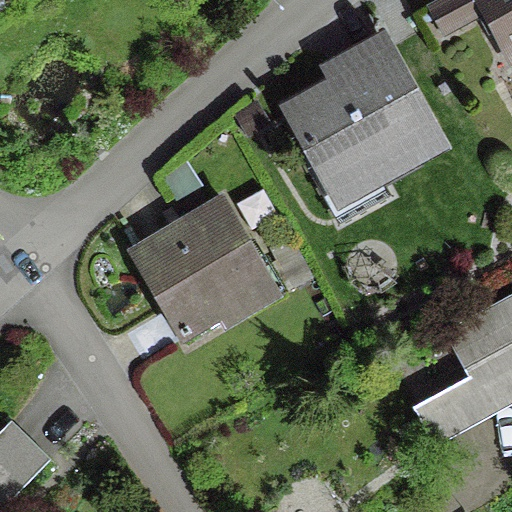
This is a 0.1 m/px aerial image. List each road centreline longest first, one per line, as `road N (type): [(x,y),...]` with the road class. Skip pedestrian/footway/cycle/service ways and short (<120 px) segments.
road 1 (residential): [(13,265),(312,0)]
road 2 (residential): [(13,265),(51,311),(176,511)]
